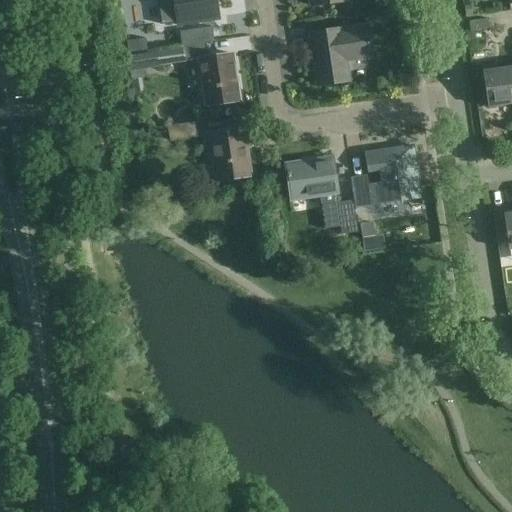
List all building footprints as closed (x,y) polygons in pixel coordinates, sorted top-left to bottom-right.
[(157,0),(161,25),(177,23),(178,26),(219,20),(215,0),(157,0)] [(490,30),(489,19),(468,22),(470,32),(490,30)] [(372,58),(368,27),(310,35),(312,50),(318,49),(323,85),(349,82),(346,62),(372,58)] [(211,28),(195,30),(197,44),(214,42),(211,28)] [(146,39),(126,41),(128,54),(147,51),(146,39)] [(183,47),(156,51),(158,66),(186,62),(183,47)] [(240,102),(233,56),(200,60),(207,107),(240,102)] [(511,103),(511,94),(508,69),(494,71),(493,64),(481,66),(487,108),(511,103)] [(197,137),(195,123),(168,127),(170,141),(197,137)] [(251,178),(244,130),(205,136),(207,147),(212,147),(217,182),(251,178)] [(421,199),(413,147),(366,154),(369,174),(379,172),(380,183),(368,185),(367,177),(351,179),(356,208),(421,199)] [(339,203),(332,159),(286,166),(291,201),(320,196),(325,229),(341,227),(342,235),(358,233),(353,201),(339,203)] [(511,249),(511,213),(503,215),(508,250),(511,249)] [(377,240),(378,222),(363,222),(362,239),(377,240)]
